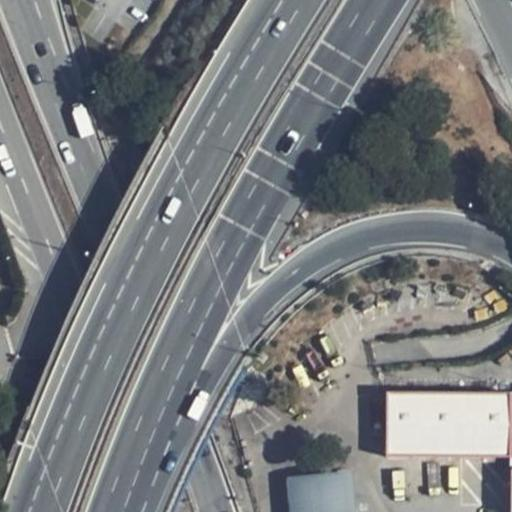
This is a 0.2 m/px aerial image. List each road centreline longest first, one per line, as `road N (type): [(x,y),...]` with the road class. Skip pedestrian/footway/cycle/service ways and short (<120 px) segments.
road 1 (motorway): [(293,0),(139,267),(39,511)]
road 2 (motorway): [(143,448),(259,191),(373,0)]
road 3 (motorway): [(143,448),(236,330),(289,275),(331,247),(382,230),(446,225),(511,249)]
road 4 (primary): [(214,511),(61,112)]
road 5 (primary): [(0,121),(145,511)]
